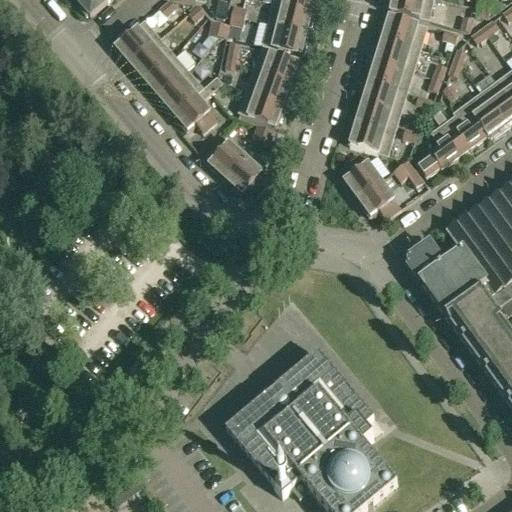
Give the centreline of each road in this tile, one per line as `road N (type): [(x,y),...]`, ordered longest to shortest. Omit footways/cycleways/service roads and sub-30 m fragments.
road 1 (residential): [(283,241),(236,228),(186,184),(79,56)]
road 2 (residential): [(283,241),(356,0)]
road 3 (residential): [(511,458),(369,257)]
road 4 (residential): [(369,257),(511,159)]
